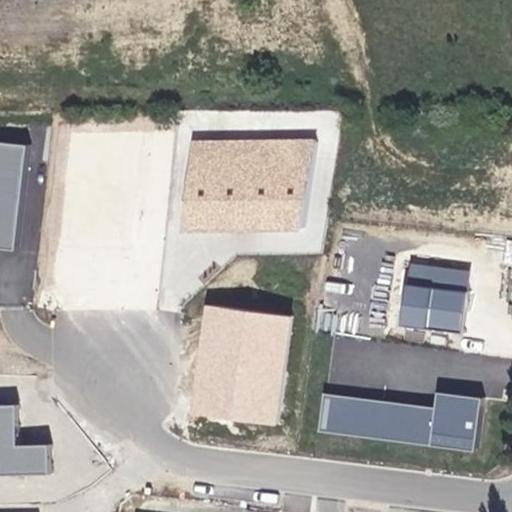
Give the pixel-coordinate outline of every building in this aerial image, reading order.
[(155,139),(80,131),(70,240),(143,249),(155,139)] [(315,140),(191,141),(178,233),(303,230),(315,140)] [(25,146),(0,143),(0,248),(14,250),(25,146)] [(470,271),(407,263),(399,326),(461,334),(470,271)] [(293,317),(204,305),(188,418),(276,429),(293,317)] [(480,399),(435,394),(433,408),(323,394),(318,431),(429,446),(473,453),(480,399)] [(14,406),(0,406),(0,474),(50,473),(49,446),(14,446),(14,406)]
